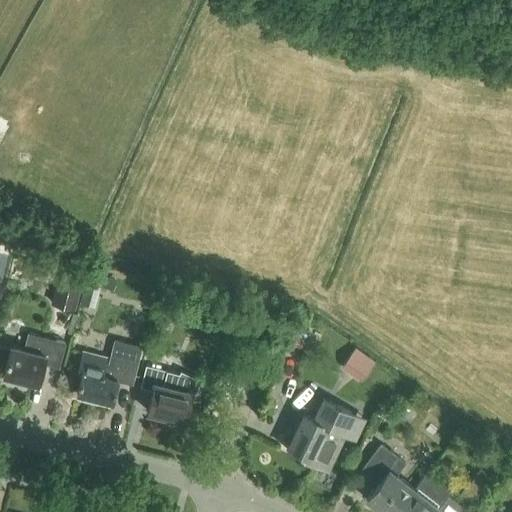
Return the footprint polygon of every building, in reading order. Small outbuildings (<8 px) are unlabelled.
[(75,309),(81,285),(57,279),(51,303),(75,309)] [(58,368),(65,343),(27,333),(23,349),(10,346),(9,350),(0,347),(0,364),(5,365),(2,375),(36,384),(42,363),(58,368)] [(76,370),(81,371),(76,393),(112,402),(117,381),(133,385),(139,360),(138,360),(142,345),(114,338),(108,363),(106,362),(107,356),(81,350),(76,370)] [(375,360),(355,346),(341,366),(361,380),(375,360)] [(160,370),(145,366),(140,387),(151,389),(146,412),(185,421),(191,393),(194,394),(200,380),(180,372),(179,374),(160,370)] [(314,420),(302,414),(286,451),(328,470),(344,434),(354,438),(363,418),(324,399),(314,420)] [(365,498),(382,511),(397,511),(415,489),(395,474),(404,462),(380,444),(364,464),(381,477),(365,498)] [(428,472),(415,489),(397,511),(463,511),(466,509),(447,495),(451,490),(428,472)] [(511,475),(503,485),(511,493),(511,475)]
